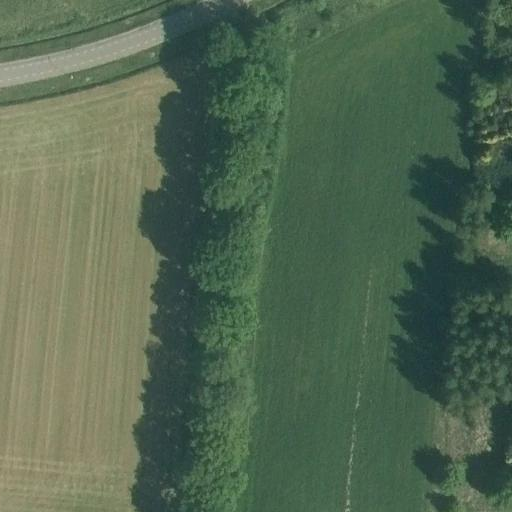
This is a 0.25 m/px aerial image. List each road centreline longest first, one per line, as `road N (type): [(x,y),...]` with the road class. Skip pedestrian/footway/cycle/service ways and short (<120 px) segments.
road 1 (track): [(217,6),(227,38),(189,511)]
road 2 (tertiary): [(0,75),(138,40),(229,0)]
